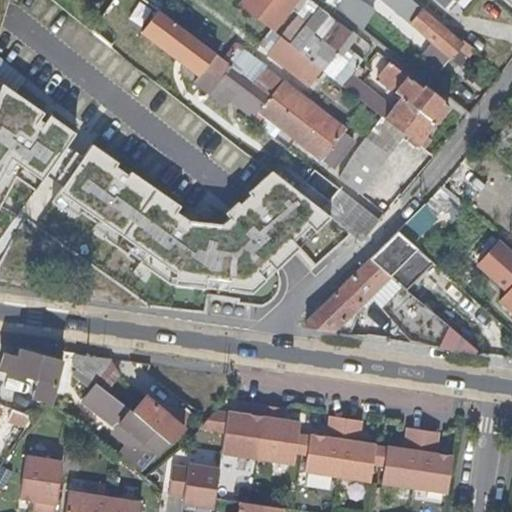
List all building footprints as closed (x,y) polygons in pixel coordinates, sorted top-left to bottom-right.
[(340,0),(337,7),(362,27),(376,8),(364,0),(340,0)] [(414,0),(386,0),(450,55),(454,51),(463,59),(471,49),(414,0)] [(438,0),(460,18),(475,0),(438,0)] [(231,68),(154,11),(138,33),(196,77),(204,66),(223,80),(231,68)] [(317,30),(325,36),(340,47),(349,36),(355,41),(359,36),(353,30),(351,33),(328,15),(317,30)] [(322,71),(279,38),(266,53),(310,87),(322,71)] [(402,96),(384,118),(417,143),(447,104),(424,86),(423,88),(390,64),(380,77),(402,96)] [(265,94),(231,68),(223,80),(257,106),(265,94)] [(351,73),(341,84),(359,98),(368,87),(369,87),(351,73)] [(272,93),(282,81),(277,76),(267,89),(272,93)] [(272,93),(259,110),(323,159),(331,149),(337,153),(349,138),(343,134),(346,130),(282,81),(272,93)] [(351,231),(269,168),(239,198),(222,216),(226,217),(219,225),(187,220),(175,214),(178,206),(128,174),(124,178),(111,168),(115,164),(90,145),(80,156),(66,148),(75,134),(49,119),(43,127),(38,122),(42,115),(0,83),(0,209),(14,182),(35,190),(45,176),(60,187),(51,200),(75,217),(78,211),(94,223),(89,229),(169,286),(248,293),(275,268),(287,257),(298,247),(315,264),(351,231)] [(336,174),(386,213),(431,155),(381,117),(336,174)] [(439,187),(423,204),(446,224),(462,207),(439,187)] [(400,230),(371,257),(404,285),(430,257),(400,230)] [(511,253),(498,241),(478,263),(508,290),(511,285),(511,253)] [(437,345),(482,352),(460,333),(444,319),(404,285),(371,257),(308,318),(306,326),(352,333),(360,313),(355,308),(371,292),(411,338),(437,345)] [(511,285),(501,299),(511,309),(511,285)] [(51,404),(63,360),(20,347),(17,355),(1,351),(0,355),(0,367),(39,380),(34,398),(51,404)] [(74,352),(71,362),(91,380),(94,376),(89,369),(93,356),(74,352)] [(83,391),(93,381),(91,380),(71,362),(72,382),(83,391)] [(130,411),(98,385),(84,404),(117,429),(120,426),(130,434),(116,451),(127,461),(141,470),(170,441),(134,414),(130,411)] [(147,398),(134,414),(170,441),(189,423),(180,416),(176,422),(147,398)] [(248,415),(250,400),(244,399),(241,414),(248,415)] [(221,450),(258,455),(266,402),(250,400),(248,415),(241,414),(227,411),(224,432),(221,450)] [(266,402),(258,455),(291,460),(298,422),(282,420),(276,419),(278,404),(266,402)] [(285,405),(278,404),(276,419),(282,420),(285,405)] [(219,410),(201,428),(224,432),(227,411),(219,410)] [(302,466),(338,471),(346,414),(327,412),(323,431),(308,429),(302,466)] [(346,414),(338,471),(369,475),(374,439),(355,435),(357,416),(346,414)] [(379,477),(415,482),(423,425),(404,422),(401,443),(385,440),(379,477)] [(415,482),(446,487),(451,450),(433,447),(436,427),(423,425),(415,482)] [(184,499),(189,503),(213,507),(219,468),(189,463),(189,466),(176,463),(175,463),(172,488),(176,492),(184,494),(184,499)] [(51,511),(58,472),(21,467),(15,508),(34,510),(34,511),(51,511)] [(281,511),(283,506),(242,500),(239,511),(281,511)] [(102,511),(103,507),(64,501),(62,511),(102,511)]
